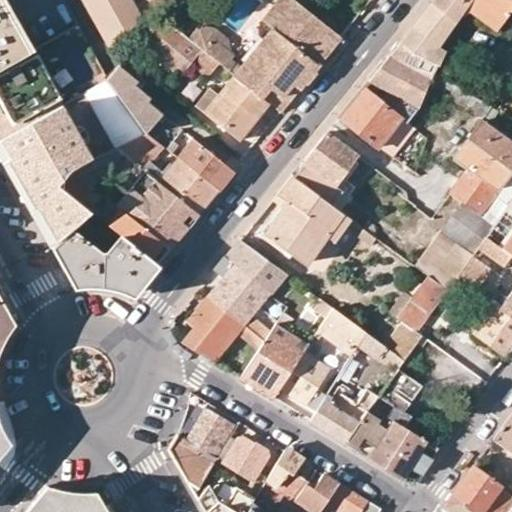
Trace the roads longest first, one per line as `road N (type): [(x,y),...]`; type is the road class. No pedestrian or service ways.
road 1 (residential): [(132,334),(406,0)]
road 2 (residential): [(420,506),(185,374),(148,366)]
road 3 (unknown): [(312,114),(419,195),(441,166)]
road 4 (residential): [(420,506),(511,380)]
road 5 (tertiary): [(50,326),(29,354),(25,389),(56,431)]
